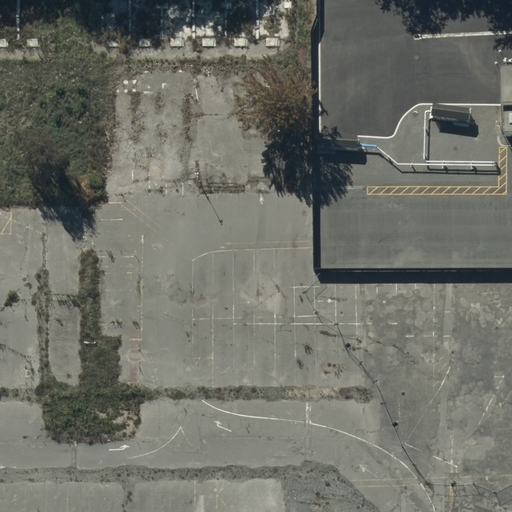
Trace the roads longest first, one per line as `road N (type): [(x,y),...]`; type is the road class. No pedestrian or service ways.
road 1 (unknown): [(164,444),(161,272),(177,231),(201,222),(511,209)]
road 2 (unknown): [(511,505),(460,490),(385,489)]
